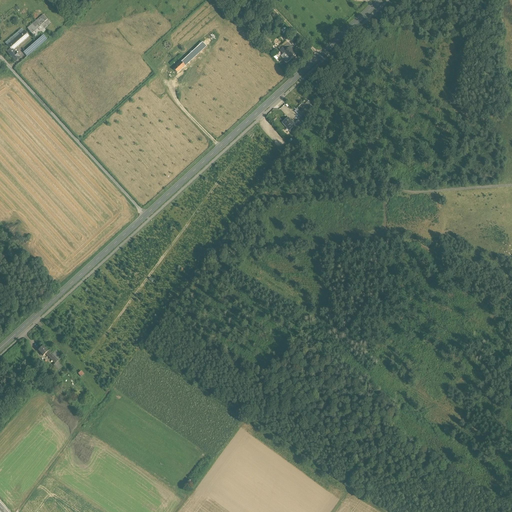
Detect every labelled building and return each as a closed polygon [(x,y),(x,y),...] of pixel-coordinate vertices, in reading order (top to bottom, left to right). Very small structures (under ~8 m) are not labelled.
[(41,20),(28,31),(34,38),(47,27),(41,20)] [(24,32),(7,46),(9,48),(7,49),(8,51),(10,49),(12,51),(28,37),(24,32)] [(212,33),(203,42),(207,45),(216,37),(212,33)] [(44,37),(24,54),(27,57),(30,53),(46,39),(44,37)] [(287,50),(284,53),(285,53),(290,59),(295,54),(290,48),(288,49),(287,50)] [(14,52),(13,53),(12,51),(10,49),(8,51),(7,52),(15,62),(19,59),(18,58),(19,57),(14,52)] [(286,62),(290,59),(285,53),(283,54),(281,56),(286,62)] [(174,70),(178,73),(185,67),(181,63),(174,70)] [(309,104),(301,113),(304,116),(312,107),(309,104)] [(288,118),(282,124),(289,131),(292,129),(295,126),(296,125),(293,121),(291,122),(288,118)] [(48,351),(43,346),(37,351),(42,357),(45,354),(55,364),(58,361),(52,354),(49,351),(48,351)] [(62,357),(56,351),(52,354),(58,361),(62,357)] [(58,361),(55,364),(53,365),(58,370),(63,366),(58,361)]
